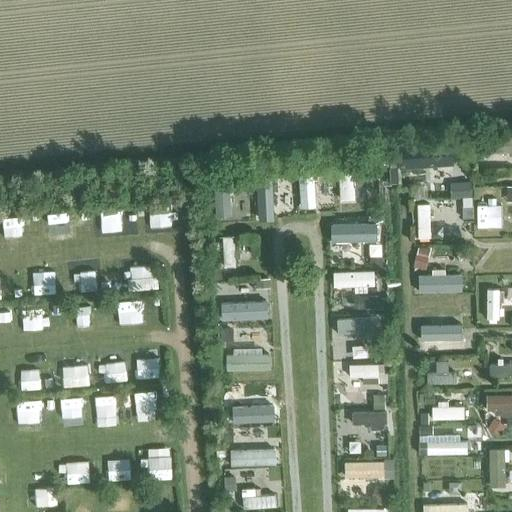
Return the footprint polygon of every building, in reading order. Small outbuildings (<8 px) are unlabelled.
[(487,151),(511,150),(511,134),(487,135),(487,151)] [(402,166),(455,165),(455,152),(402,153),(402,166)] [(292,162),(275,163),(276,177),(292,176),(292,162)] [(400,166),(389,167),(390,181),(401,180),(400,166)] [(341,198),(369,198),(369,167),(341,167),(341,198)] [(301,168),(301,206),(317,206),(317,168),(301,168)] [(252,171),(242,172),(242,181),(253,180),(252,171)] [(275,211),(276,174),(259,174),(259,211),(275,211)] [(233,214),(233,181),(216,181),(216,214),(233,214)] [(470,181),(450,182),(451,197),(471,195),(470,181)] [(428,182),(413,184),(414,195),(429,194),(428,182)] [(419,201),(419,236),(432,235),(432,201),(419,201)] [(174,202),(153,203),(153,224),(174,224),(174,202)] [(112,229),(136,229),(136,204),(112,205),(112,229)] [(472,205),(462,205),(463,218),(473,217),(472,205)] [(36,231),(36,217),(19,217),(19,232),(36,231)] [(379,239),(379,220),(332,220),(332,239),(379,239)] [(237,264),(236,233),(223,234),(224,265),(237,264)] [(488,261),(511,267),(511,254),(491,248),(488,261)] [(416,254),(413,267),(425,270),(428,257),(416,254)] [(382,257),(369,257),(369,266),(376,266),(382,266),(382,257)] [(151,261),(124,262),(125,285),(152,284),(151,261)] [(103,287),(103,266),(84,266),(84,287),(103,287)] [(382,266),(376,266),(377,277),(386,277),(386,266),(382,266)] [(222,268),(214,268),(214,279),(222,279),(222,268)] [(463,283),(463,269),(430,270),(430,284),(463,283)] [(57,272),(45,272),(44,290),(56,291),(57,272)] [(270,278),(256,279),(257,288),(270,287),(270,278)] [(3,285),(3,293),(27,292),(26,284),(3,285)] [(487,316),(501,317),(502,286),(487,286),(487,316)] [(387,295),(365,296),(366,308),(387,308),(387,295)] [(121,299),(122,322),(146,322),(146,299),(121,299)] [(224,318),(271,317),(271,299),(223,299),(224,318)] [(87,324),(103,324),(103,301),(86,302),(87,324)] [(72,305),(45,306),(45,334),(72,334),(72,305)] [(9,330),(33,328),(31,307),(8,309),(9,330)] [(374,315),(339,316),(339,331),(375,331),(374,315)] [(233,328),(222,329),(223,341),(233,341),(233,328)] [(466,351),(466,336),(424,336),(425,352),(466,351)] [(227,347),(228,368),(273,367),(273,347),(227,347)] [(129,358),(132,377),(155,374),(152,355),(129,358)] [(428,359),(429,381),(457,381),(457,359),(428,359)] [(511,375),(511,359),(491,360),(492,376),(511,375)] [(339,387),(387,389),(388,362),(340,360),(339,387)] [(54,383),(77,383),(76,362),(54,362),(54,383)] [(16,388),(36,387),(34,368),(15,369),(16,388)] [(131,392),(134,421),(158,418),(155,389),(131,392)] [(233,389),(233,420),(245,420),(244,389),(233,389)] [(488,408),(511,407),(511,391),(488,391),(488,408)] [(434,393),(425,393),(425,404),(434,404),(434,393)] [(385,396),(374,396),(374,408),(385,408),(385,396)] [(434,399),(434,416),(466,416),(466,399),(434,399)] [(18,423),(36,423),(35,400),(18,400),(18,423)] [(494,419),(487,428),(499,435),(505,426),(494,419)] [(433,425),(419,426),(419,435),(433,434),(433,425)] [(386,446),(376,446),(376,456),(386,456),(386,446)] [(506,484),(506,446),(491,446),(491,484),(506,484)] [(248,461),(283,460),(283,447),(248,448),(248,461)] [(145,469),(160,470),(161,457),(146,456),(145,469)] [(393,458),(383,458),(384,478),(393,478),(393,458)] [(235,477),(225,477),(225,491),(236,491),(235,477)] [(264,486),(244,487),(245,506),(279,505),(278,492),(264,492),(264,486)] [(377,487),(372,499),(381,503),(386,490),(377,487)] [(424,511),(470,511),(470,502),(425,502),(424,511)]
